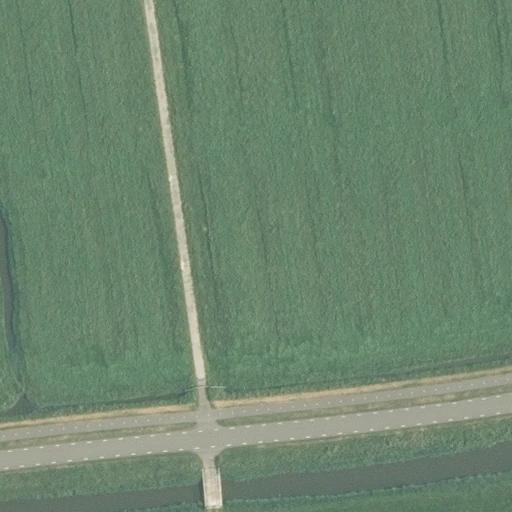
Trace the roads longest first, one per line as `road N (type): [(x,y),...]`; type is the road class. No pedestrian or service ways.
road 1 (track): [(146,0),(208,438),(211,511)]
road 2 (tertiary): [(0,463),(511,401)]
